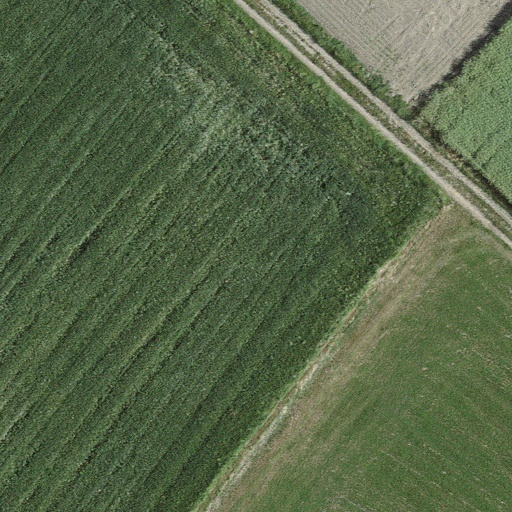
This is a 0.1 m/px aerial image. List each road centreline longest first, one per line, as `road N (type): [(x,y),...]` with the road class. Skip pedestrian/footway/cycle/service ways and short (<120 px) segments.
road 1 (track): [(232,0),(511,261)]
road 2 (track): [(244,511),(463,218)]
